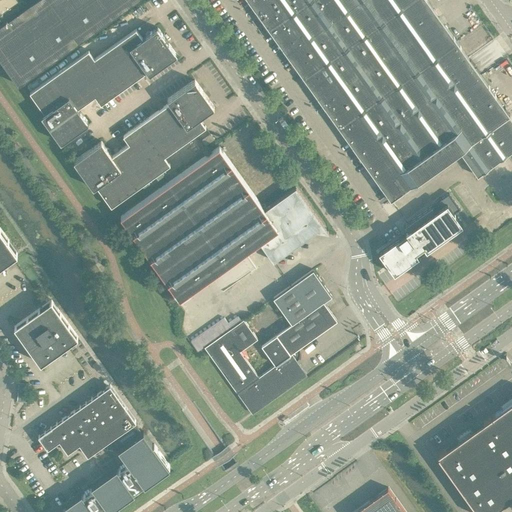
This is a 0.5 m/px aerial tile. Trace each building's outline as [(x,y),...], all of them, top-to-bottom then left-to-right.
[(136,0),(33,0),(16,13),(10,4),(16,0),(0,0),(0,58),(18,84),(136,0)] [(255,10),(268,28),(308,0),(256,0),(251,4),(253,7),(253,8),(254,10),(255,10)] [(286,53),(345,11),(337,0),(308,0),(268,28),(282,47),(281,48),(283,50),(286,53)] [(337,0),(345,11),(359,0),(337,0)] [(359,0),(345,11),(362,35),(411,0),(359,0)] [(411,0),(362,35),(380,59),(439,17),(427,0),(411,0)] [(290,58),(303,77),(362,35),(345,11),(286,53),(288,56),(289,59),(290,58)] [(439,17),(380,59),(397,84),(457,41),(454,38),(455,38),(453,36),(439,17)] [(136,28),(94,58),(118,91),(147,70),(149,73),(176,54),(157,26),(142,37),(136,28)] [(318,98),(321,102),(380,59),(362,35),(303,77),(317,96),(316,96),(318,99),(318,98)] [(397,84),(415,108),(474,66),(461,47),(459,44),(459,45),(457,41),(397,84)] [(118,91),(94,58),(88,50),(29,92),(44,112),(41,114),(61,142),(88,122),(78,107),(95,95),(100,103),(118,91)] [(338,126),(397,84),(380,59),(321,102),(323,105),(322,105),(324,107),(338,126)] [(474,66),(415,108),(432,133),(491,90),(489,87),(488,84),(488,85),(474,66)] [(169,102),(140,122),(164,156),(205,126),(199,117),(214,106),(194,79),(167,99),(169,102)] [(353,147),(355,151),(415,108),(397,84),(338,126),(351,145),(353,147)] [(491,90),(432,133),(373,175),(386,194),(387,196),(387,195),(390,198),(389,199),(390,200),(391,200),(395,197),(403,191),(402,191),(460,150),(459,150),(509,115),(495,96),(496,96),(494,93),(494,94),(491,90)] [(373,175),(432,133),(415,108),(355,151),(358,154),(357,154),(359,156),(373,175)] [(459,150),(460,150),(471,166),(477,175),(482,172),(511,149),(511,119),(509,115),(459,150)] [(170,164),(164,156),(140,122),(123,135),(129,143),(112,155),(101,140),(74,160),(93,187),(96,185),(111,206),(170,164)] [(202,140),(205,144),(214,138),(210,133),(202,140)] [(219,146),(121,216),(179,297),(259,241),(273,260),(274,260),(272,257),(302,235),(311,229),(328,232),(296,186),(295,186),(264,208),(219,146)] [(139,196),(141,199),(197,160),(195,156),(173,171),(174,172),(139,196)] [(453,189),(451,190),(458,200),(460,198),(468,192),(461,183),(460,183),(458,185),(453,189)] [(391,243),(379,251),(379,252),(388,264),(394,273),(417,256),(418,255),(426,250),(426,249),(438,241),(462,224),(456,215),(454,212),(460,208),(448,192),(433,204),(431,205),(404,224),(406,227),(408,230),(407,231),(402,234),(398,237),(391,243)] [(0,227),(0,263),(17,251),(0,227)] [(240,350),(257,338),(243,318),(205,345),(252,411),(304,373),(295,360),(297,359),(298,357),(299,358),(300,352),(299,352),(298,350),(298,348),(337,320),(323,301),(331,295),(312,269),(273,297),(291,323),(261,344),(275,364),(264,372),(260,367),(255,371),(240,350)] [(51,299),(14,325),(14,326),(40,363),(77,336),(51,299)] [(238,315),(228,322),(231,327),(241,320),(238,315)] [(224,317),(220,320),(227,330),(231,327),(228,322),(224,317)] [(220,320),(216,323),(223,332),(227,330),(220,320)] [(216,323),(211,325),(218,335),(223,332),(216,323)] [(211,325),(207,328),(214,338),(218,335),(211,325)] [(207,328),(203,331),(210,341),(214,338),(207,328)] [(203,331),(199,334),(206,344),(210,341),(203,331)] [(199,334),(195,337),(202,347),(206,344),(199,334)] [(195,337),(190,340),(197,350),(202,347),(195,337)] [(65,416),(38,435),(44,443),(47,448),(51,445),(51,446),(52,446),(52,447),(53,447),(54,447),(54,446),(55,446),(55,445),(55,444),(63,446),(66,450),(67,451),(69,450),(73,447),(83,449),(84,450),(84,451),(86,453),(87,455),(89,454),(92,451),(93,451),(101,445),(110,439),(117,449),(118,448),(119,447),(117,443),(112,437),(134,421),(136,420),(124,404),(110,384),(108,385),(106,386),(105,387),(101,390),(100,391),(91,397),(80,405),(71,411),(70,412),(66,415),(65,416)] [(492,415),(491,415),(507,439),(511,435),(511,400),(492,415)] [(511,435),(507,439),(491,415),(491,416),(490,415),(438,453),(437,454),(438,455),(438,456),(477,511),(491,511),(511,497),(511,435)] [(116,467),(104,476),(122,502),(134,492),(133,491),(143,484),(144,485),(156,477),(170,467),(168,465),(169,465),(169,464),(167,462),(154,443),(153,444),(149,438),(143,430),(141,431),(140,430),(136,423),(134,421),(112,437),(117,443),(119,447),(118,448),(127,462),(125,464),(123,461),(121,459),(117,462),(118,464),(120,467),(118,469),(116,467)] [(81,492),(56,510),(56,511),(103,511),(108,509),(109,511),(122,502),(104,476),(91,485),(92,487),(90,489),(86,484),(82,487),(85,492),(82,494),(81,492)] [(354,511),(405,511),(388,488),(378,495),(377,494),(368,500),(369,501),(354,511)]
